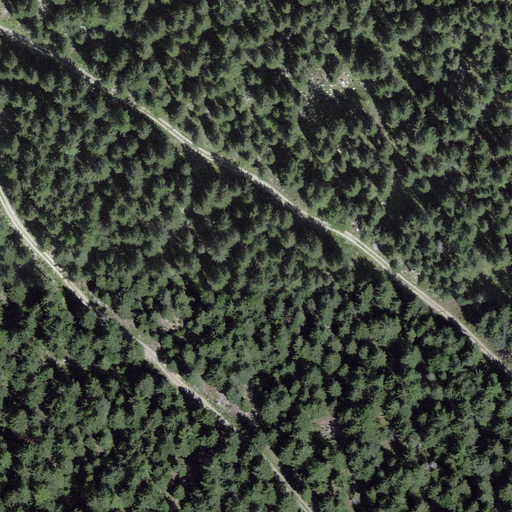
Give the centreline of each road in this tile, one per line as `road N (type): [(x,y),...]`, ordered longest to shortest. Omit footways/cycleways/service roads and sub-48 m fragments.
road 1 (track): [(511,377),(194,139),(0,28)]
road 2 (track): [(0,192),(187,396),(287,476),(310,511)]
